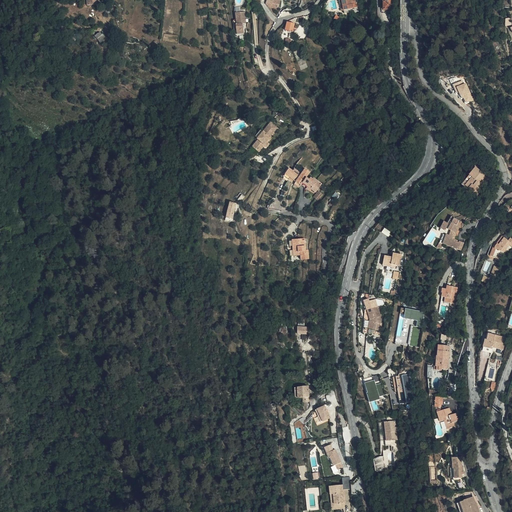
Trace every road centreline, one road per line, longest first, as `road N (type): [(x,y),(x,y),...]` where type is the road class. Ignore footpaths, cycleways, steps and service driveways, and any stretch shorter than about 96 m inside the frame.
road 1 (residential): [(403,22),(415,34),(421,74),(498,155),(506,179),(470,260),(480,458),(493,460),(492,423),(511,362)]
road 2 (residential): [(360,236),(351,239),(323,311),(328,222),(256,205),(283,148),(309,131),(269,63),(267,45),(282,19),(321,0)]
road 3 (tertiary): [(360,236),(339,338),(369,511)]
road 4 (tertiary): [(421,107),(431,128),(427,163),(360,236)]
road 5 (residential): [(378,0),(389,68),(406,104),(421,107)]
